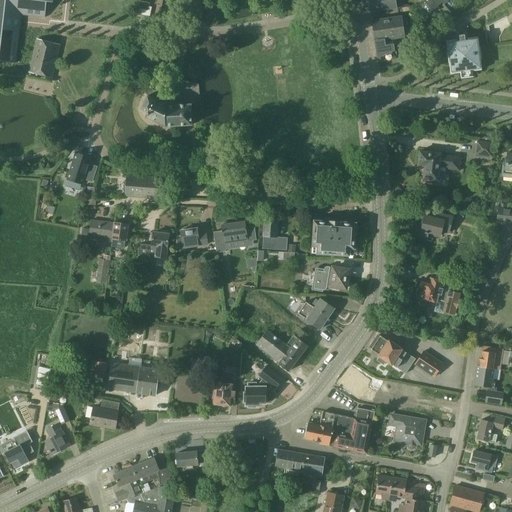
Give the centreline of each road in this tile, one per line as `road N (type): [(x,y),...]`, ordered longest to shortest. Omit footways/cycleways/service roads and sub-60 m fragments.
road 1 (tertiary): [(275,420),(318,387),(372,308),(380,197)]
road 2 (residential): [(217,201),(198,176),(116,159),(98,145),(95,125),(124,35)]
road 3 (residential): [(448,474),(474,329),(511,240)]
road 4 (residential): [(357,12),(223,33),(124,35)]
road 5 (tertiary): [(85,465),(164,434),(275,420)]
road 6 (residential): [(448,474),(308,446),(275,420)]
road 7 (residential): [(217,201),(380,197)]
road 8 (tertiary): [(511,113),(369,98)]
